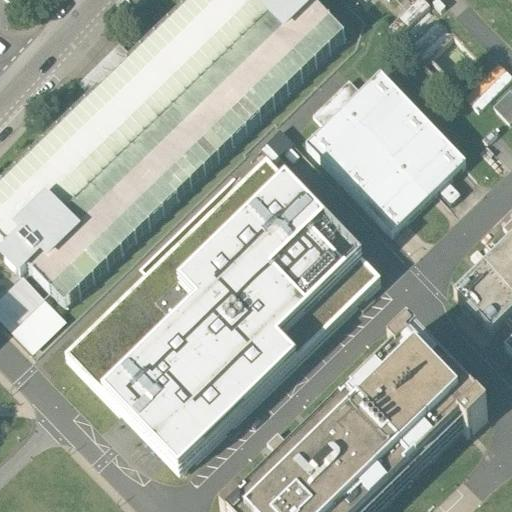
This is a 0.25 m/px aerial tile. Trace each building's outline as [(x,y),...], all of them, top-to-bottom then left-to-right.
[(92,103),(0,192),(0,244),(12,257),(5,264),(20,280),(28,273),(66,313),(345,45),(317,16),(322,12),(310,0),(199,0),(134,63),(120,48),(100,67),(78,88),(92,103)] [(31,0),(2,0),(18,14),(31,0)] [(481,58),(425,0),(422,0),(392,29),(450,89),(481,58)] [(480,112),(511,81),(511,79),(499,66),(467,99),(480,112)] [(326,134),(307,153),(392,242),(439,197),(451,210),(461,200),(448,187),(466,170),(381,82),(362,101),(326,134)] [(313,121),(326,134),(362,101),(349,87),(313,121)] [(511,96),(510,94),(493,111),(510,128),(511,125),(511,96)] [(499,139),(494,134),(482,145),(487,150),(499,139)] [(312,217),(267,170),(66,364),(180,481),(381,289),(346,252),(352,247),(318,211),(312,217)] [(511,243),(455,298),(455,301),(490,337),(492,337),(511,318),(511,243)] [(62,327),(23,286),(0,308),(0,320),(33,355),(62,327)] [(236,508),(232,511),(380,511),(408,486),(406,483),(416,473),(418,475),(461,434),(467,441),(469,440),(488,422),(487,420),(463,395),(472,387),(443,356),(434,365),(409,339),(408,340),(389,358),(389,360),(395,365),(352,407),(354,408),(344,419),(342,416),(242,511),(241,511),(238,508),(236,508)]
